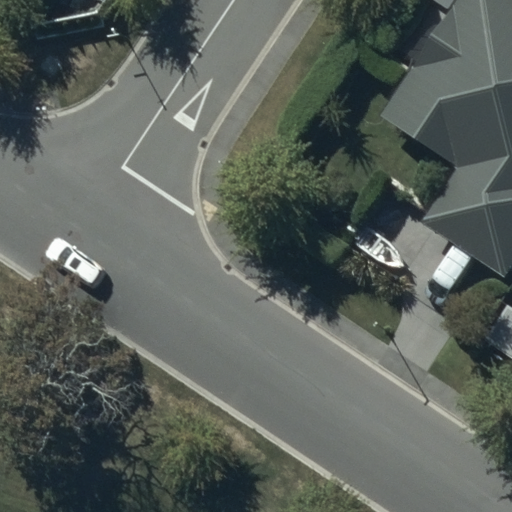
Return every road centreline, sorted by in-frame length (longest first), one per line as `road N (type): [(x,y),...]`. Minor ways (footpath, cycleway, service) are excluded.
road 1 (residential): [(76,235),(511,511)]
road 2 (residential): [(234,0),(76,235)]
